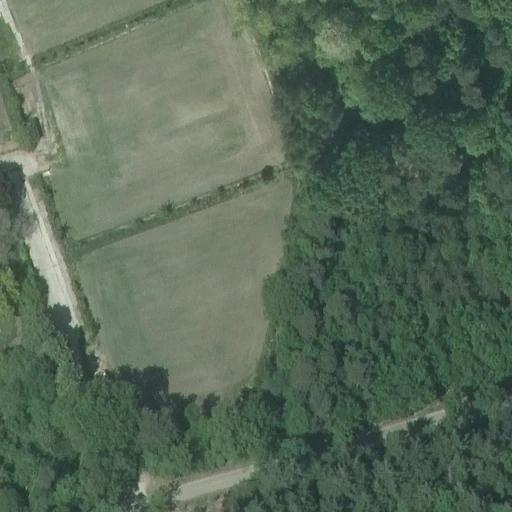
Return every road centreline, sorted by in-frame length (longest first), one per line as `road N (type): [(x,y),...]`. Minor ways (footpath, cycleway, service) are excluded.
road 1 (unclassified): [(114,511),(511,398)]
road 2 (track): [(121,509),(18,166)]
